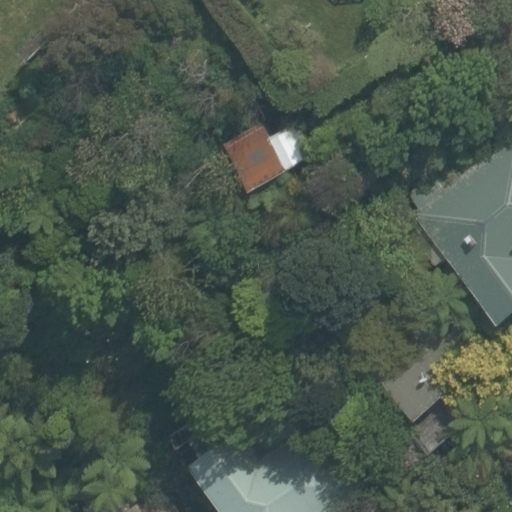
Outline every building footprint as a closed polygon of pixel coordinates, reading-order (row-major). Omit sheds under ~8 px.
[(232,149),(262,196),(332,150),(302,103),(262,129),(232,149)] [(511,152),(439,219),(511,300),(511,152)] [(462,400),(488,379),(439,318),(382,364),(447,446),(479,420),(462,400)] [(301,389),(210,462),(249,511),(373,511),(390,499),(301,389)] [(174,511),(159,491),(129,511),(174,511)]
